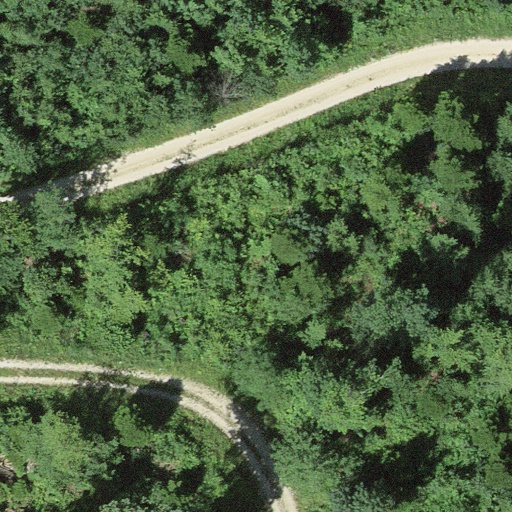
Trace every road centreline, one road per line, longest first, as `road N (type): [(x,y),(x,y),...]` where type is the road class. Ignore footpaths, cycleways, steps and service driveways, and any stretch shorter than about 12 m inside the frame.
road 1 (track): [(511,48),(435,56),(249,112),(0,207)]
road 2 (track): [(0,370),(75,367),(166,381),(255,437),(297,511)]
